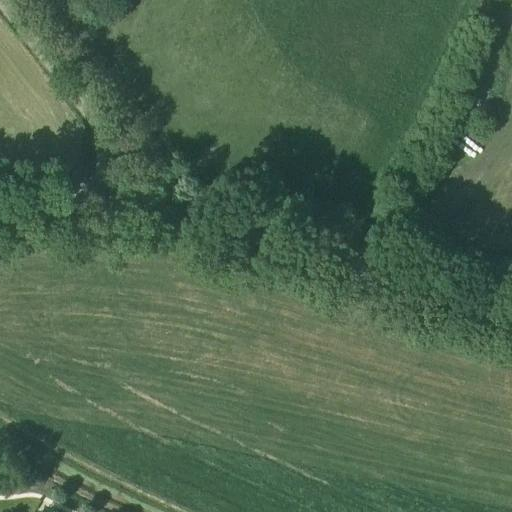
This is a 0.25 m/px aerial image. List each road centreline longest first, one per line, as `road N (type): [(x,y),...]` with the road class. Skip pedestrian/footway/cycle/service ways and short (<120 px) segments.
road 1 (track): [(511,318),(186,219),(63,207)]
road 2 (track): [(63,207),(95,171),(96,131),(0,3)]
